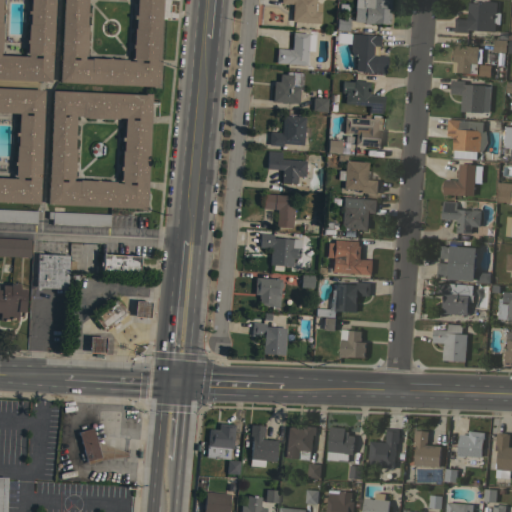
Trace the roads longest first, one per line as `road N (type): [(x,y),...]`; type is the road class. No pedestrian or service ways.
road 1 (residential): [(397,390),(423,0)]
road 2 (residential): [(213,351),(247,0)]
road 3 (secondary): [(511,396),(282,387)]
road 4 (primary): [(187,240),(205,39)]
road 5 (secondary): [(182,383),(61,380)]
road 6 (primary): [(161,383),(149,503)]
